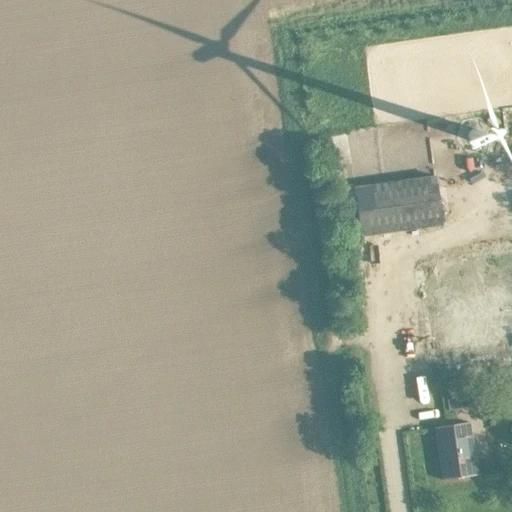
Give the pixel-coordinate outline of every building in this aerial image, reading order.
[(509,98),(491,101),(493,113),(511,110),(509,98)] [(474,130),(474,129),(473,130),(472,130),(471,130),(470,130),(470,131),(469,131),(468,132),(468,133),(467,133),(467,134),(467,135),(467,136),(467,137),(467,138),(467,139),(468,140),(468,141),(469,141),(469,142),(470,142),(471,142),(471,143),(472,143),(473,143),(474,143),(475,143),(476,143),(476,142),(477,142),(478,142),(478,141),(479,141),(479,140),(480,139),(480,138),(480,137),(480,136),(480,135),(480,134),(480,133),(479,133),(479,132),(478,132),(478,131),(477,131),(477,130),(476,130),(475,130),(474,130)] [(354,187),(358,233),(433,226),(429,180),(354,187)] [(511,291),(503,241),(404,259),(420,351),(511,334),(511,291)] [(338,322),(319,321),(319,332),(338,333),(338,322)] [(404,393),(405,404),(425,401),(424,390),(404,393)] [(476,476),(468,423),(433,429),(441,481),(476,476)]
